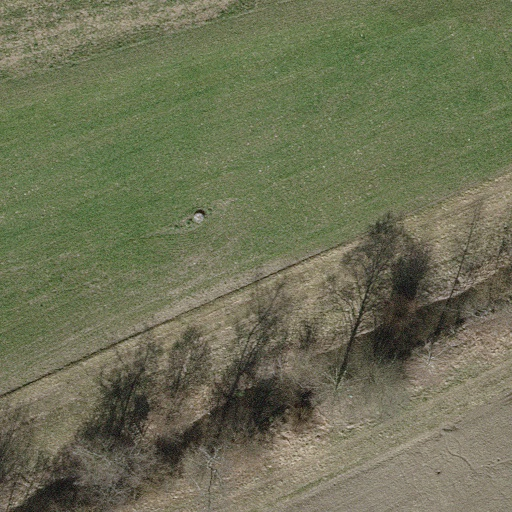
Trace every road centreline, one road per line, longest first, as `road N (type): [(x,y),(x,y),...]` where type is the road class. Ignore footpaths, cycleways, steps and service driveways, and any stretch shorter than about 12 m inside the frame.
road 1 (track): [(511,176),(0,409)]
road 2 (track): [(511,366),(213,511)]
